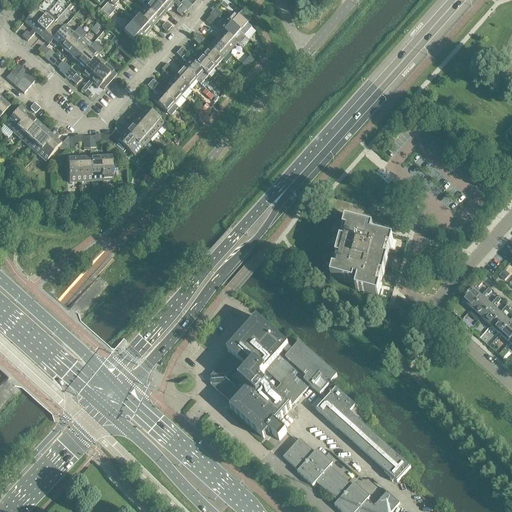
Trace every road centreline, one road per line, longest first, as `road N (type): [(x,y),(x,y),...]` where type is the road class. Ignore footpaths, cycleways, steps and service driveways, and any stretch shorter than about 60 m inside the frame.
road 1 (residential): [(0,35),(56,83),(43,98),(77,125),(101,124),(213,0)]
road 2 (unclassified): [(331,511),(205,400),(204,366),(247,317)]
road 3 (tertiary): [(122,393),(262,231),(287,188)]
road 4 (tertiary): [(287,188),(109,379)]
road 5 (tertiary): [(287,188),(456,0)]
road 6 (unclassified): [(184,187),(308,49)]
road 7 (secondary): [(252,511),(122,393)]
road 8 (secondary): [(109,379),(0,278)]
road 9 (secondary): [(107,411),(210,511)]
road 10 (tertiary): [(10,511),(107,411)]
road 11 (tertiary): [(90,396),(0,491)]
road 12 (residential): [(429,310),(511,219)]
road 13 (secondary): [(0,314),(90,396)]
road 14 (residential): [(429,310),(405,289),(429,203)]
